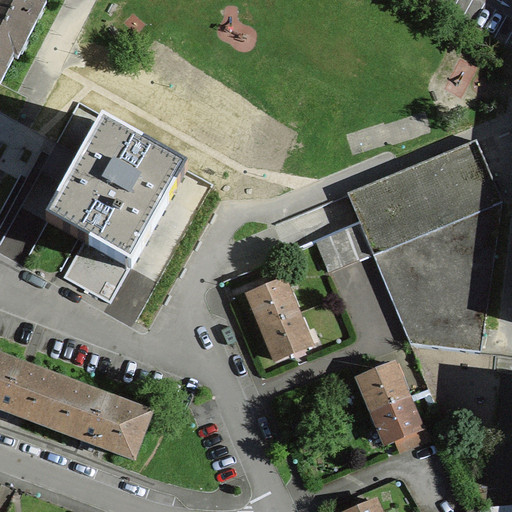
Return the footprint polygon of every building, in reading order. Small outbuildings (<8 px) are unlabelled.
[(0,0),(0,75),(12,55),(15,55),(44,1),(42,0),(0,0)] [(47,220),(83,240),(64,277),(112,302),(131,265),(134,267),(186,167),(99,120),(47,220)] [(346,190),(359,222),(371,249),(372,253),(408,341),(420,343),(421,341),(477,348),(499,201),(474,137),(346,190)] [(371,249),(359,222),(344,228),(355,255),(371,249)] [(355,255),(344,228),(330,234),(342,261),(355,255)] [(330,234),(315,240),(326,267),(342,261),(330,234)] [(248,292),(261,325),(295,311),(282,280),(248,292)] [(295,311),(261,325),(274,357),(308,343),(295,311)] [(0,406),(32,419),(3,360),(0,358),(0,406)] [(3,360),(32,419),(55,427),(27,369),(3,360)] [(357,377),(370,410),(407,395),(393,362),(357,377)] [(27,369),(55,427),(135,458),(151,415),(27,369)] [(511,387),(503,387),(499,434),(511,434),(511,387)] [(407,395),(370,410),(384,443),(396,438),(401,449),(428,439),(422,427),(419,428),(407,395)] [(343,511),(375,511),(372,502),(343,511)] [(511,511),(511,503),(476,506),(476,507),(477,511),(511,511)]
